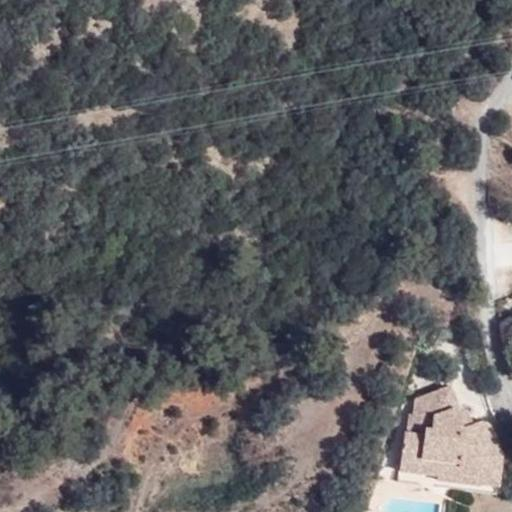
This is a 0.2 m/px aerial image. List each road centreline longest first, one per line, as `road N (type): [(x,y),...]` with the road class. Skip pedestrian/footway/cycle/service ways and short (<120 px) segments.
road 1 (track): [(493,258),(482,152),(489,106),(511,69)]
road 2 (residential): [(511,411),(493,258)]
